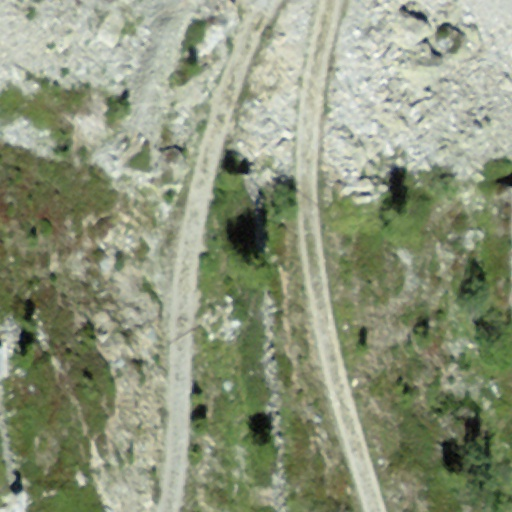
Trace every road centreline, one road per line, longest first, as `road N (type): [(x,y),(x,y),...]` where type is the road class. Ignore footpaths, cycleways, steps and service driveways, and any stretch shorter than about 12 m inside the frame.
road 1 (track): [(306,0),(219,263),(221,487),(212,511)]
road 2 (track): [(400,511),(390,414),(357,264),(369,72),(391,0)]
